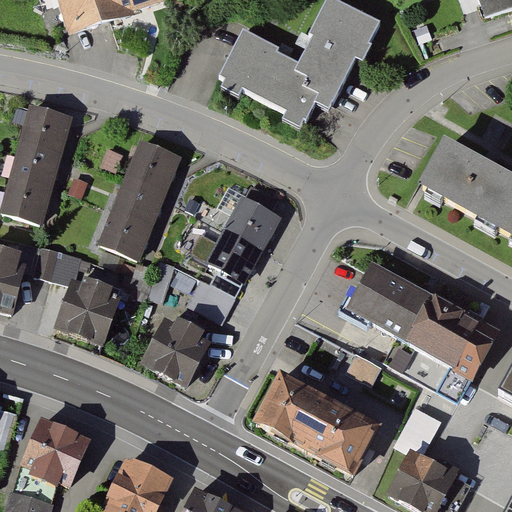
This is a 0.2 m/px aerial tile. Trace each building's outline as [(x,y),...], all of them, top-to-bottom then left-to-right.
[(166,10),(163,0),(57,0),(69,39),(166,10)] [(511,0),(472,0),(484,30),(511,19),(511,0)] [(333,10),(304,66),(243,35),(214,92),(316,144),(374,31),(333,10)] [(0,221),(46,233),(74,125),(24,112),(0,206),(0,221)] [(511,178),(449,144),(421,195),(511,243),(511,178)] [(149,268),(187,165),(138,147),(100,250),(149,268)] [(247,290),(284,226),(244,203),(207,267),(247,290)] [(0,312),(17,316),(29,261),(0,254),(0,312)] [(502,336),(373,269),(347,317),(477,384),(502,336)] [(109,358),(127,299),(71,282),(53,340),(109,358)] [(192,392),(215,346),(165,321),(142,367),(192,392)] [(374,389),(384,370),(359,356),(349,376),(374,389)] [(511,368),(495,399),(511,407),(511,368)] [(379,432),(277,379),(248,433),(351,486),(379,432)] [(21,471),(73,495),(96,444),(45,420),(21,471)] [(453,511),(468,483),(411,456),(390,501),(413,511),(453,511)] [(162,511),(174,486),(125,465),(104,511),(162,511)] [(20,482),(10,511),(50,511),(57,493),(20,482)] [(233,511),(194,494),(185,511),(233,511)]
